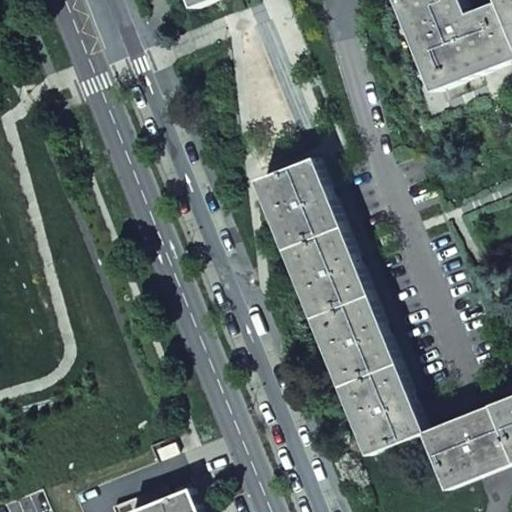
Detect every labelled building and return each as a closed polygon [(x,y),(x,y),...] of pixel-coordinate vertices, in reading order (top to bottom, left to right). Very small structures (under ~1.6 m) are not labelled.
[(511,0),(505,0),(506,3),(476,15),(470,0),(406,0),(444,92),(511,63),(511,0)] [(267,181),(376,455),(431,433),(433,432),(324,159),(267,181)] [(431,433),(455,489),(511,466),(511,400),(433,432),(431,433)] [(180,444),(163,451),(166,461),(184,454),(180,444)] [(207,511),(193,476),(117,507),(119,511),(207,511)]
